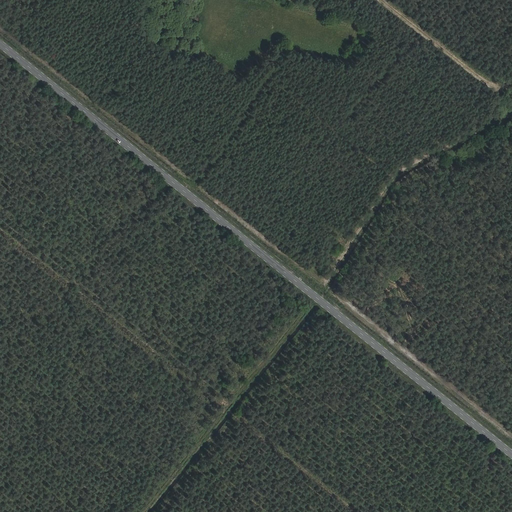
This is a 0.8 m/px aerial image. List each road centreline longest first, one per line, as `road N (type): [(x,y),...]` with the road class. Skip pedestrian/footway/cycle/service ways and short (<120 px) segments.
road 1 (secondary): [(0,44),(511,454)]
road 2 (track): [(382,0),(492,83),(511,84)]
